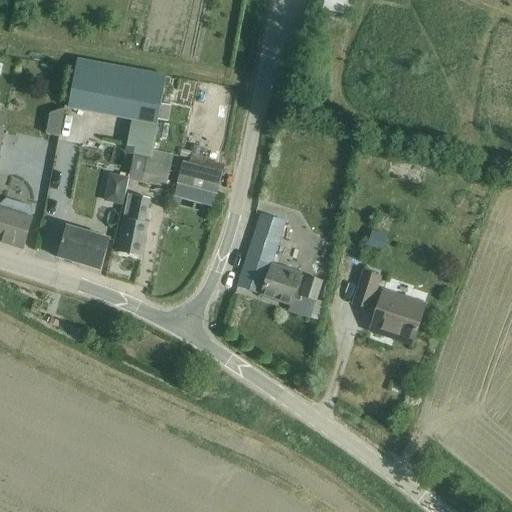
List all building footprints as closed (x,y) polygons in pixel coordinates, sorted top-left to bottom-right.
[(325,0),(323,11),(348,16),(351,0),(325,0)] [(161,104),(166,77),(77,61),(68,110),(130,121),(125,147),(131,148),(129,155),(134,156),(151,159),(153,149),(158,121),(161,104)] [(161,104),(158,121),(166,122),(169,106),(161,104)] [(51,115),(47,135),(59,138),(65,110),(51,115)] [(208,192),(218,194),(224,171),(208,167),(210,159),(204,158),(206,149),(193,146),(192,152),(190,162),(183,161),(177,183),(208,192)] [(134,156),(129,180),(167,189),(169,179),(171,169),(171,168),(175,154),(153,149),(151,159),(134,156)] [(208,192),(206,199),(216,201),(218,194),(208,192)] [(125,221),(118,254),(141,258),(148,226),(144,225),(150,201),(127,196),(122,220),(125,221)] [(0,241),(22,249),(31,220),(32,214),(31,207),(17,203),(17,204),(6,200),(1,205),(0,207),(0,241)] [(237,288),(261,296),(291,305),(293,300),(300,303),(302,297),(316,301),(322,283),(301,276),(301,275),(276,267),(290,225),(261,216),(237,288)] [(323,229),(331,230),(332,221),(325,220),(323,229)] [(67,228),(58,259),(100,273),(110,242),(67,228)] [(382,251),(383,245),(386,237),(372,232),(369,240),(367,246),(382,251)] [(363,271),(352,305),(369,310),(379,278),(379,277),(363,271)] [(417,297),(419,286),(400,281),(397,292),(417,297)] [(425,306),(383,292),(370,332),(412,345),(425,306)] [(320,298),(315,318),(325,320),(329,301),(320,298)]
